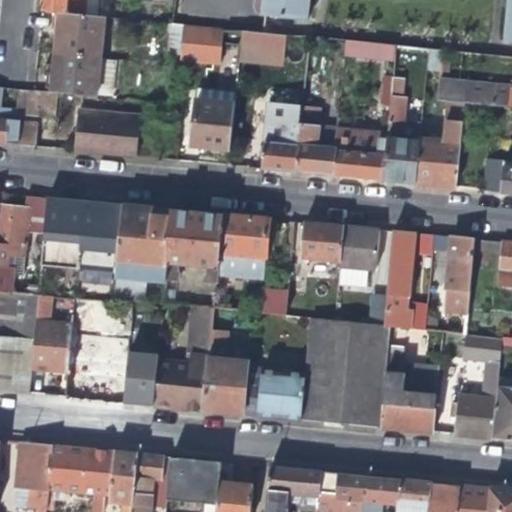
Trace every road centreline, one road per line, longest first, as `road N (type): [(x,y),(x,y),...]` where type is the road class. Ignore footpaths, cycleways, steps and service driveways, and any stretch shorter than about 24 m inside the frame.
road 1 (residential): [(0,414),(511,463)]
road 2 (residential): [(0,166),(511,214)]
